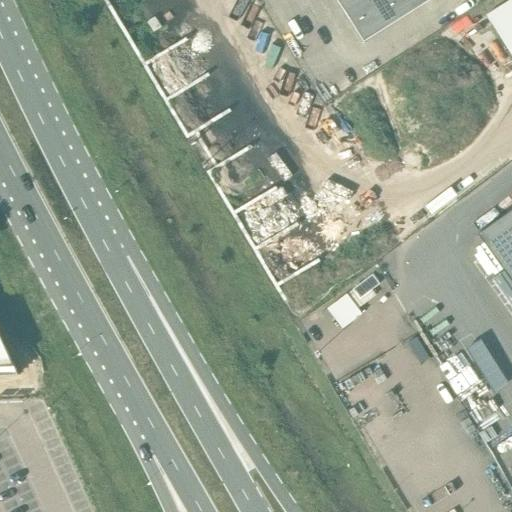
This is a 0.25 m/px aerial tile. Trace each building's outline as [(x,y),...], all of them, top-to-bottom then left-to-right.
[(388,25),(371,0),(349,0),(341,5),(364,41),(388,25)] [(412,10),(405,0),(371,0),(388,25),(412,10)] [(405,0),(412,10),(427,0),(405,0)] [(511,0),(510,0),(487,15),(511,54),(511,0)] [(298,109),(306,120),(325,107),(317,95),(298,109)] [(511,208),(479,232),(511,279),(511,208)] [(372,272),(353,287),(360,297),(379,282),(372,272)] [(347,293),(327,307),(328,308),(332,314),(342,328),(362,313),(347,293)] [(328,308),(321,313),(326,319),(332,314),(328,308)] [(0,331),(0,374),(20,375),(0,331)]
